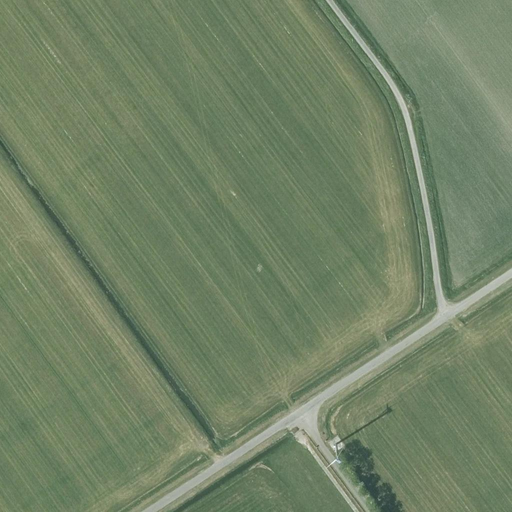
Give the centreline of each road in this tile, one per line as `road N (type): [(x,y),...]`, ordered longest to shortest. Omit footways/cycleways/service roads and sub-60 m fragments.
road 1 (unclassified): [(149,511),(448,315)]
road 2 (unclassified): [(448,315),(403,104),(329,0)]
